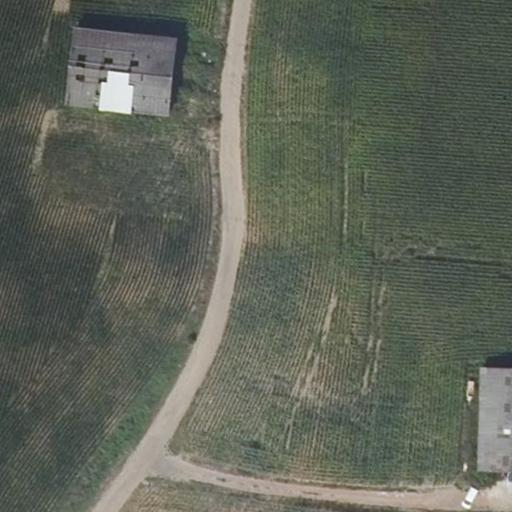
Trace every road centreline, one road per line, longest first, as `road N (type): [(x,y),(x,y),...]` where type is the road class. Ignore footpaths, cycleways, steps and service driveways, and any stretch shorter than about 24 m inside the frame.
road 1 (track): [(236,0),(224,254),(211,314),(163,419),(89,511)]
road 2 (track): [(138,450),(199,473),(332,492),(511,502)]
